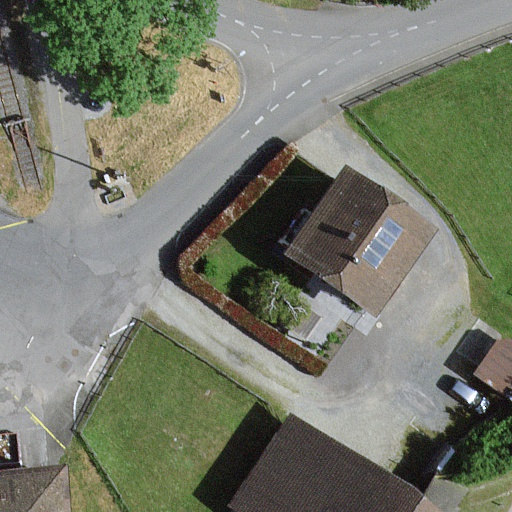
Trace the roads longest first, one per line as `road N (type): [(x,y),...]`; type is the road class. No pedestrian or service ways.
road 1 (unclassified): [(313,72),(92,278)]
road 2 (unclassified): [(497,0),(377,39),(313,72)]
road 3 (unclassified): [(313,72),(273,41),(189,0)]
